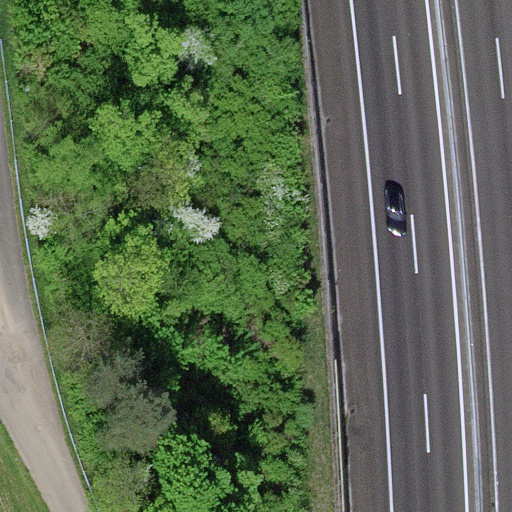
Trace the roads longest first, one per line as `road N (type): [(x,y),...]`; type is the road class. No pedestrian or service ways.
road 1 (motorway): [(388,0),(424,511)]
road 2 (unclassified): [(0,276),(6,343),(73,511)]
road 3 (motorway): [(511,125),(497,0)]
